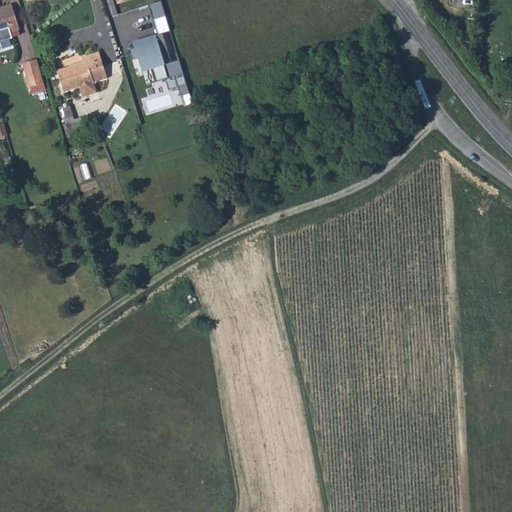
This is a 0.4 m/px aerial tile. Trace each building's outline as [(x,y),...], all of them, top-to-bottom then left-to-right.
[(160,2),(149,6),(158,34),(162,32),(169,30),(160,2)] [(0,12),(0,43),(14,40),(12,33),(20,31),(13,6),(4,9),(5,12),(0,12)] [(127,30),(125,24),(138,21),(136,9),(110,15),(114,33),(127,30)] [(158,34),(133,42),(142,71),(151,69),(155,80),(181,73),(178,59),(170,60),(162,32),(158,34)] [(82,57),(83,62),(93,59),(95,65),(102,63),(98,52),(82,57)] [(44,82),(36,59),(22,63),(29,87),(44,82)] [(93,59),(83,62),(57,70),(63,91),(79,86),(82,96),(97,92),(93,81),(107,77),(102,63),(95,65),(93,59)] [(185,83),(176,86),(179,95),(188,92),(185,83)] [(64,118),(67,127),(76,124),(69,105),(63,107),(66,118),(64,118)] [(76,124),(67,127),(70,138),(79,135),(76,124)]
